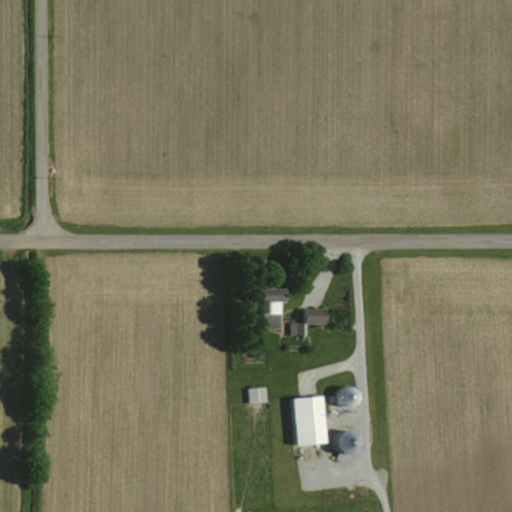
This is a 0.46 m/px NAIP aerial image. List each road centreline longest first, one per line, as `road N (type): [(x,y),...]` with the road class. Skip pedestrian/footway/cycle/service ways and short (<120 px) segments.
road 1 (residential): [(0,238),(511,239)]
road 2 (residential): [(41,239),(38,0)]
